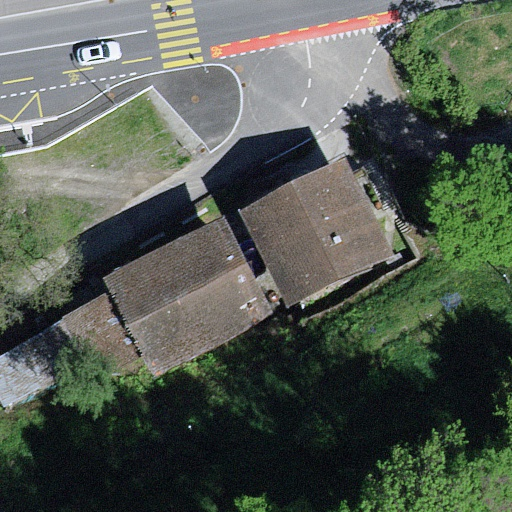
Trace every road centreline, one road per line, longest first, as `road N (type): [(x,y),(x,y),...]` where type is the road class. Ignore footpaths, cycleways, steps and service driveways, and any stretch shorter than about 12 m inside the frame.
road 1 (unclassified): [(300,0),(309,82),(294,117),(0,313)]
road 2 (tertiary): [(0,50),(293,0)]
